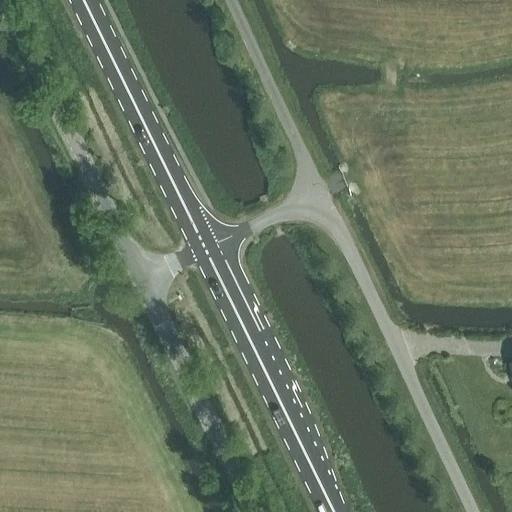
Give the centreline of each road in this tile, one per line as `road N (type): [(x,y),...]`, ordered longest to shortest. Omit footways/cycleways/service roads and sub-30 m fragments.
road 1 (unclassified): [(473,511),(318,196)]
road 2 (unclassified): [(129,289),(0,18)]
road 3 (primary): [(335,511),(207,248)]
road 4 (primary): [(207,248),(84,0)]
road 5 (unclassified): [(240,511),(129,289)]
road 6 (unclassified): [(318,196),(229,0)]
road 7 (track): [(511,147),(379,168),(318,196)]
road 8 (unclassified): [(207,248),(318,196)]
